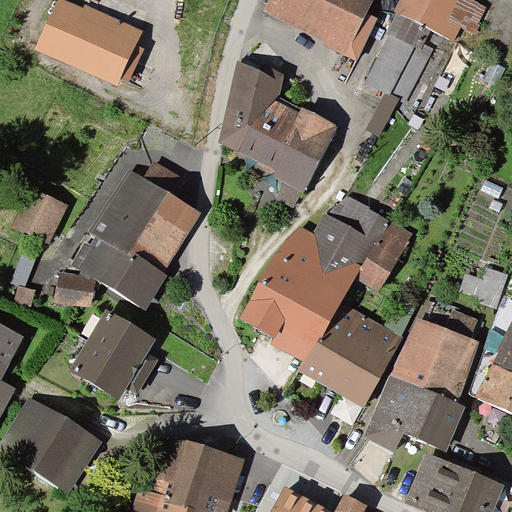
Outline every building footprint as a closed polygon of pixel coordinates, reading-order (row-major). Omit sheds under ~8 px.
[(342,54),(342,53),(365,7),(351,0),(272,0),(273,0),(336,31),(328,47),(342,54)] [(405,0),(397,17),(426,31),(451,43),(458,29),(470,35),(482,10),(463,0),(405,0)] [(40,44),(114,79),(136,33),(85,10),(82,17),(58,5),(40,44)] [(418,45),(426,31),(397,17),(390,33),(392,34),(366,84),(401,101),(427,50),(418,45)] [(232,147),(251,159),(281,101),(291,84),(273,75),(270,81),(251,70),(252,64),(251,64),(232,147)] [(491,64),(482,82),(496,89),(505,71),(491,64)] [(346,134),(281,101),(251,159),(297,182),(286,203),(302,211),(309,197),(312,199),(346,134)] [(111,202),(123,209),(103,240),(154,273),(193,213),(171,199),(179,186),(150,168),(142,181),(141,181),(140,183),(128,175),(111,202)] [(41,243),(59,207),(31,194),(14,229),(41,243)] [(273,333),(308,353),(336,307),(356,275),(386,227),(344,201),(324,219),(323,218),(308,245),(295,237),(292,240),(274,261),(273,260),(242,317),(266,330),(263,336),(266,338),(269,340),(273,333)] [(407,240),(386,227),(356,275),(377,288),(407,240)] [(159,276),(154,273),(103,240),(101,243),(109,248),(101,259),(83,248),(71,267),(89,279),(88,280),(137,310),(159,276)] [(474,303),(495,310),(505,280),(484,272),(474,303)] [(53,301),(87,307),(91,287),(57,281),(53,301)] [(13,304),(28,309),(31,297),(17,292),(13,304)] [(494,321),(511,331),(511,307),(506,304),(502,312),(498,310),(494,321)] [(364,406),(381,375),(389,359),(397,344),(363,325),(364,324),(336,307),(308,353),(299,369),(330,387),(364,406)] [(381,375),(390,380),(419,396),(401,437),(439,452),(458,408),(442,401),(463,345),(465,338),(470,325),(430,309),(422,328),(416,326),(398,363),(389,359),(381,375)] [(131,371),(140,377),(149,362),(140,357),(149,342),(106,317),(89,345),(131,371)] [(511,357),(511,331),(494,321),(486,343),(511,357)] [(0,332),(0,362),(2,364),(14,340),(0,332)] [(511,357),(486,343),(468,396),(476,400),(476,401),(511,417),(511,357)] [(122,386),(131,392),(140,377),(131,371),(89,345),(71,375),(114,400),(122,386)] [(0,408),(9,392),(0,387),(0,367),(2,364),(0,362),(0,408)] [(392,453),(401,437),(419,396),(390,380),(365,439),(392,453)] [(0,451),(0,457),(56,491),(72,465),(88,439),(38,409),(31,422),(22,416),(0,451)] [(148,475),(139,498),(185,511),(214,511),(231,458),(179,441),(171,443),(160,479),(148,475)] [(410,500),(438,511),(488,511),(501,482),(430,453),(410,500)] [(329,511),(332,508),(283,482),(266,511),(329,511)] [(185,511),(139,498),(134,511),(185,511)] [(336,511),(361,511),(342,501),(336,511)]
